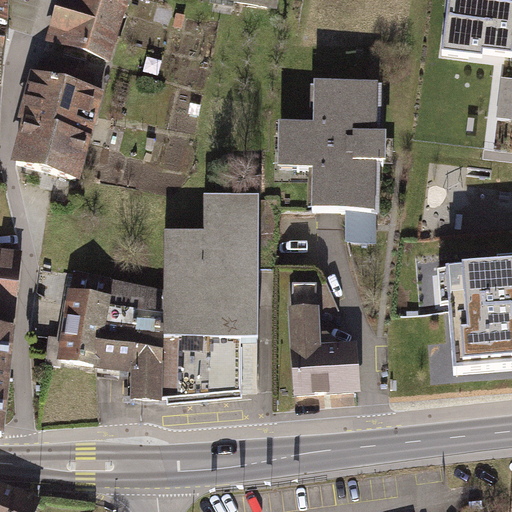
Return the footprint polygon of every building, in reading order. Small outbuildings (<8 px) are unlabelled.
[(0,0),(0,24),(8,25),(9,0),(0,0)] [(54,0),(43,47),(109,64),(125,0),(54,0)] [(511,5),(471,0),(449,0),(442,54),(483,60),(484,53),(511,57),(511,5)] [(96,75),(42,60),(32,93),(25,117),(31,118),(25,141),(18,165),(79,182),(105,93),(91,89),(96,75)] [(380,85),(313,83),(311,125),(277,124),(276,169),(312,170),(311,212),(379,213),(381,169),(386,169),(387,136),(379,136),(380,85)] [(169,292),(117,282),(101,369),(134,375),(135,401),(164,403),(242,396),(242,338),(258,338),(258,271),(280,271),(280,199),(209,198),(208,235),(169,235),(169,292)] [(0,316),(15,318),(23,255),(0,251),(0,316)] [(511,266),(444,272),(453,376),(511,371),(511,266)] [(101,369),(117,282),(78,275),(62,361),(101,369)] [(318,310),(292,312),(298,399),(363,395),(360,344),(321,346),(318,310)] [(16,332),(0,330),(0,434),(4,435),(16,332)] [(0,511),(23,511),(27,500),(0,490),(0,511)]
